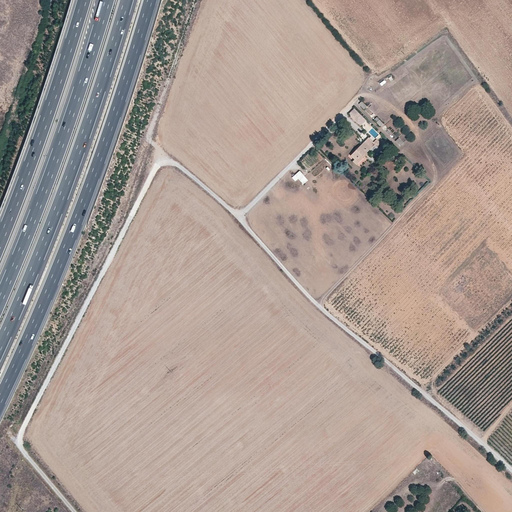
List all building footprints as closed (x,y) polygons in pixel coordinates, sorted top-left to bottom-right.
[(361,119),(358,123),(360,125),(367,119),(362,114),(359,117),(361,119)] [(377,116),(374,119),(380,126),(383,122),(377,116)] [(400,146),(404,142),(399,136),(395,140),(400,146)] [(352,155),(356,159),(354,161),(357,165),(368,153),(368,152),(378,140),(377,139),(374,142),(369,137),(352,155)] [(292,176),(295,181),(298,178),(303,184),(308,179),(300,169),(292,176)]
